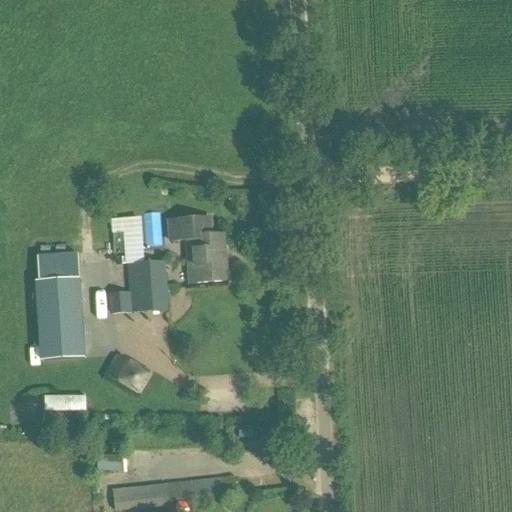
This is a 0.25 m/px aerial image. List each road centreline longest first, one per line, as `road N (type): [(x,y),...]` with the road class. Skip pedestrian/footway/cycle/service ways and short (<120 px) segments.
road 1 (unclassified): [(330,511),(297,0)]
road 2 (track): [(307,174),(511,171)]
